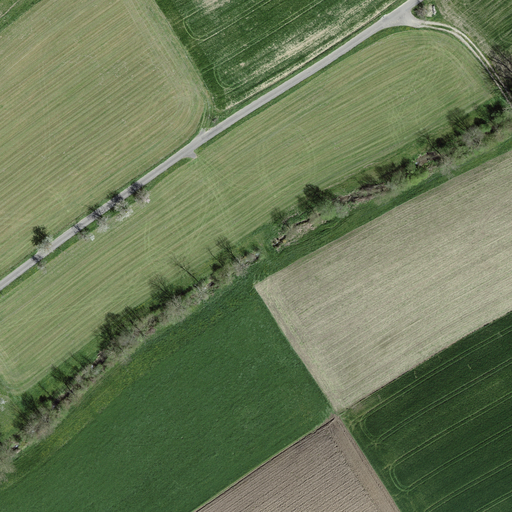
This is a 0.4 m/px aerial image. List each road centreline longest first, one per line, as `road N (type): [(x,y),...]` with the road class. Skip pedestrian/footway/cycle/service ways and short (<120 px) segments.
road 1 (unclassified): [(411,0),(0,285)]
road 2 (track): [(385,16),(459,33),(511,101)]
